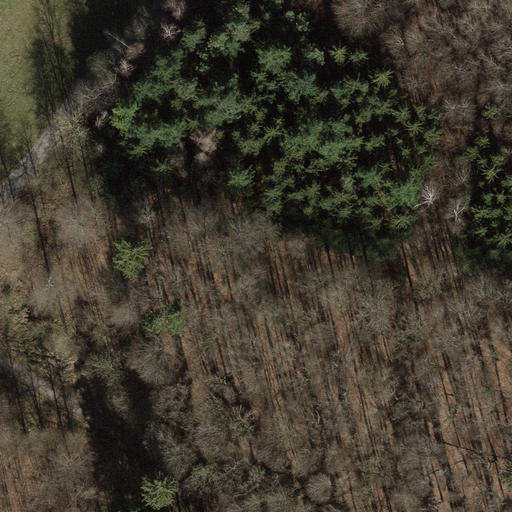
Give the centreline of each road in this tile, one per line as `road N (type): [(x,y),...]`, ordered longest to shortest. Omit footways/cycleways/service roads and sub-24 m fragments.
road 1 (track): [(230,511),(0,357)]
road 2 (track): [(161,0),(81,87),(0,198)]
